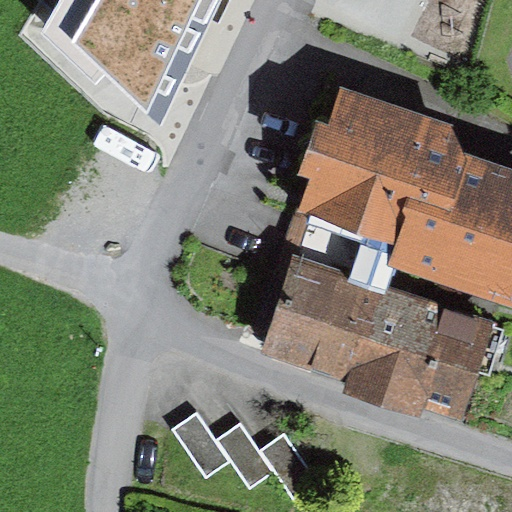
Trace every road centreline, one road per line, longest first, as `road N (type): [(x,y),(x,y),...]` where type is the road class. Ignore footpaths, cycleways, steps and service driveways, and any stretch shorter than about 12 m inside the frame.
road 1 (residential): [(511,468),(201,369),(153,295)]
road 2 (residential): [(153,295),(287,0)]
road 3 (track): [(123,511),(153,295)]
road 4 (residential): [(153,295),(0,245)]
